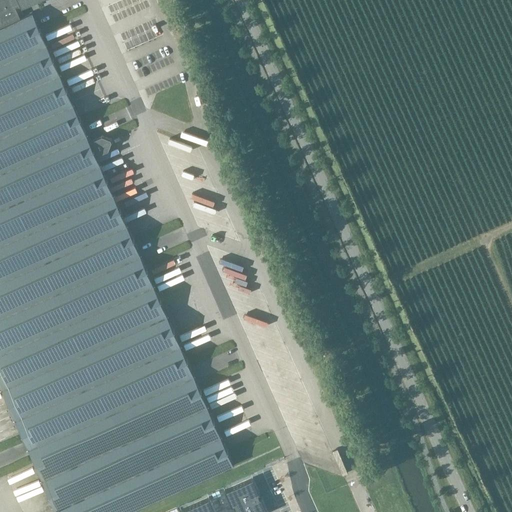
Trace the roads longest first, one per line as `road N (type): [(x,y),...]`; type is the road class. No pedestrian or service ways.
road 1 (tertiary): [(468,511),(240,0)]
road 2 (unclassified): [(142,114),(201,139),(368,511)]
road 3 (unclassified): [(306,511),(296,465),(142,114)]
road 4 (unclassified): [(142,114),(90,0)]
